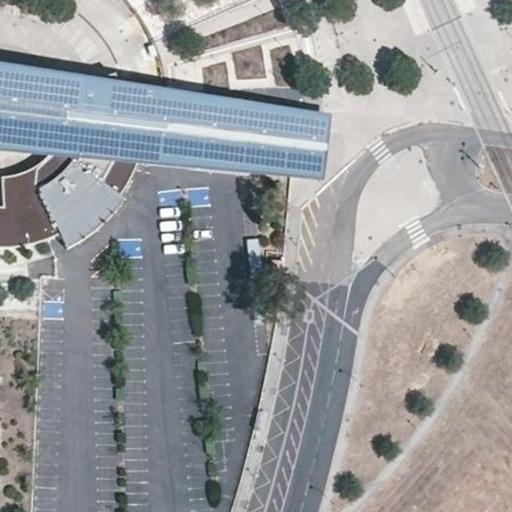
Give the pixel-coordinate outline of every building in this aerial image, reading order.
[(0,159),(51,164),(57,165),(48,172),(34,179),(21,184),(12,185),(13,214),(4,214),(2,254),(24,253),(38,251),(58,245),(69,240),(77,256),(93,245),(100,240),(110,232),(118,225),(122,221),(134,208),(120,198),(132,180),(136,171),(137,169),(145,150),(150,133),(129,129),(129,117),(128,101),(127,94),(126,89),(124,82),(107,87),(74,82),(0,70),(0,159)] [(177,162),(173,153),(155,104),(151,94),(126,89),(127,94),(128,101),(129,117),(129,129),(150,133),(145,150),(137,169),(136,171),(182,176),(177,162)] [(177,162),(182,176),(272,184),(294,185),(306,187),(309,173),(329,177),(329,149),(330,133),(329,123),(305,119),(288,116),(188,100),(151,94),(155,104),(173,153),(177,162)] [(309,173),(306,187),(330,190),(329,177),(309,173)] [(511,511),(511,455),(428,496),(436,511),(511,511)]
